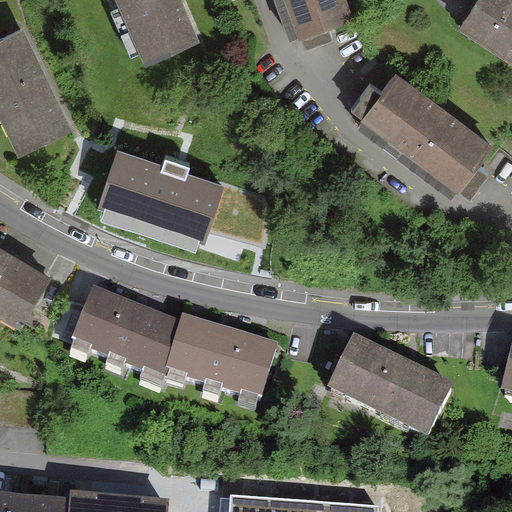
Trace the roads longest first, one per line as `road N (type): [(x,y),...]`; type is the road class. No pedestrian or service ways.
road 1 (residential): [(0,209),(95,260),(225,299),(357,318),(511,317)]
road 2 (residential): [(265,0),(278,36),(336,111),(444,201),(511,232)]
